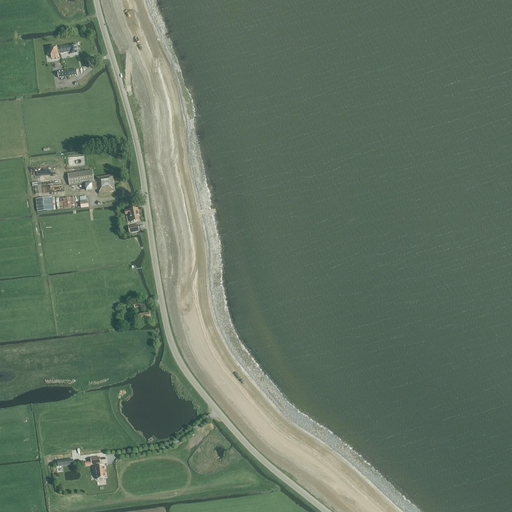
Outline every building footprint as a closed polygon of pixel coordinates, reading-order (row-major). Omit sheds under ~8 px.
[(76,44),(59,46),(60,53),(70,52),(70,54),(77,53),(76,44)] [(60,53),(59,46),(50,47),(51,58),(58,57),(58,53),(60,53)] [(85,184),(94,183),(93,171),(68,174),(70,186),(85,184)] [(115,192),(113,176),(96,178),(97,182),(98,190),(99,189),(99,194),(115,192)] [(94,183),(85,184),(86,191),(98,190),(97,182),(94,183)] [(86,197),(80,197),(81,208),(89,207),(88,201),(88,199),(86,199),(86,197)] [(137,209),(129,211),(125,212),(126,215),(129,214),(131,223),(140,221),(139,216),(138,209),(137,209)] [(138,224),(129,226),(130,233),(140,231),(138,224)] [(133,323),(138,322),(151,320),(149,312),(141,314),(141,318),(132,319),(133,323)] [(104,471),(104,467),(96,468),(97,480),(106,479),(105,471),(104,471)]
